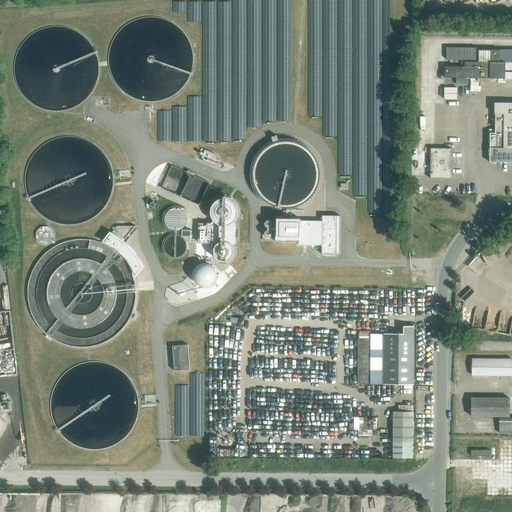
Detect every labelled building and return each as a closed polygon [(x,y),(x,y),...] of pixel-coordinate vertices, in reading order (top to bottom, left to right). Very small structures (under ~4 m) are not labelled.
[(447,47),(446,59),(461,60),(461,67),(444,66),(444,77),(456,78),(456,85),(470,85),(470,91),(481,90),(481,85),(478,85),(478,78),(505,78),(505,72),(511,72),(511,49),(505,50),(490,50),(478,49),(478,48),(447,47)] [(457,99),(457,87),(444,87),(444,99),(457,99)] [(511,103),(495,103),(495,113),(495,133),(490,133),(490,162),(511,161),(511,103)] [(451,178),(451,148),(430,148),(430,178),(451,178)] [(199,205),(209,183),(172,165),(161,188),(199,205)] [(235,224),(233,222),(235,220),(236,218),(237,216),(237,214),(237,211),(237,209),(236,207),(235,205),(234,203),(232,202),(230,200),(228,200),(226,199),(223,199),(221,199),(219,200),(217,201),(215,202),(214,204),(212,206),(211,208),(211,210),(211,213),(211,215),(212,217),(213,219),(214,221),(211,224),(198,223),(198,242),(210,243),(215,246),(214,248),(214,250),(214,251),(214,253),(215,255),(215,257),(217,258),(218,260),(220,260),(222,261),(224,261),(226,261),(228,260),(229,259),(231,258),(232,256),(233,255),(233,253),(233,251),(233,249),(232,247),(231,245),(235,243),(235,224)] [(309,245),(312,245),(313,245),(322,245),(322,253),(337,254),(337,216),(322,216),(322,221),(300,220),(300,218),(275,218),(275,220),(263,220),(262,240),(275,240),(275,241),(299,242),(299,245),(300,245),(309,245)] [(214,277),(207,264),(195,270),(202,283),(214,277)] [(413,384),(413,334),(413,326),(404,326),(402,328),(402,334),(382,334),(369,334),(369,338),(358,338),(358,383),(370,384),(413,384)] [(174,371),(190,369),(188,345),(172,346),(174,371)] [(511,359),(471,359),(471,375),(511,375),(511,359)] [(509,397),(471,397),(471,416),(509,416),(509,397)] [(412,458),(413,412),(392,411),(392,458),(412,458)] [(499,433),(511,432),(511,417),(499,418),(499,433)] [(496,422),(475,422),(475,429),(476,429),(476,433),(480,433),(480,429),(496,429),(496,422)]
